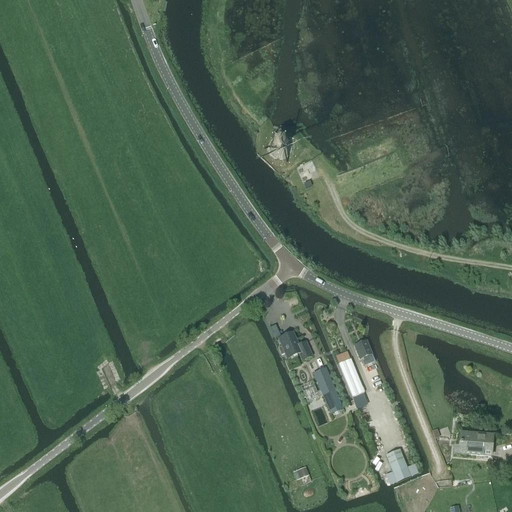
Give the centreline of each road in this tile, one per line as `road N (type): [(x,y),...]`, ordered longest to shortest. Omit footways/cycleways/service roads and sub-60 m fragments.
road 1 (tertiary): [(0,499),(293,268)]
road 2 (tertiary): [(293,268),(191,126),(135,0)]
road 3 (tertiary): [(511,349),(399,315),(293,268)]
road 4 (track): [(416,511),(413,503),(439,475),(397,358),(393,335),(401,315)]
